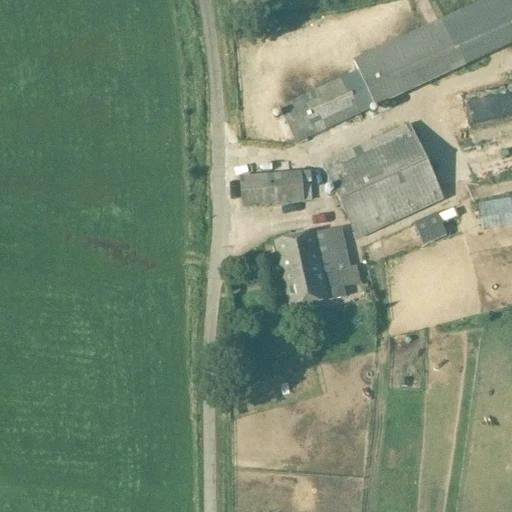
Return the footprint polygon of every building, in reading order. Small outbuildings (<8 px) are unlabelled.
[(465,69),(511,47),(511,0),(487,0),(352,62),(357,72),(278,109),(295,146),(374,110),(465,69)] [(444,201),(409,126),(321,166),(355,242),(444,201)] [(304,203),(301,173),(239,179),(242,209),(304,203)] [(511,196),(478,201),(481,230),(511,225),(511,196)] [(439,213),(414,222),(422,246),(447,237),(439,213)] [(307,308),(327,303),(345,299),(343,289),(360,285),(356,267),(349,269),(341,230),(274,245),(289,312),(307,308)]
